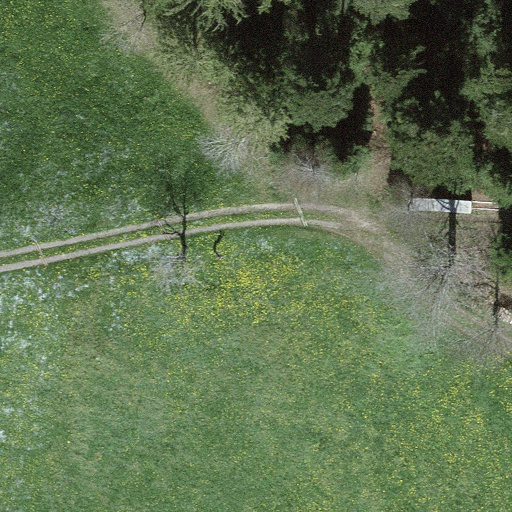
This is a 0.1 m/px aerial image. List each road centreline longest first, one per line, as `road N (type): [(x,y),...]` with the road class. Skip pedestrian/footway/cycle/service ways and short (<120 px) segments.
road 1 (track): [(0,264),(511,148)]
road 2 (track): [(184,228),(225,165),(279,0)]
road 3 (track): [(511,255),(291,202)]
